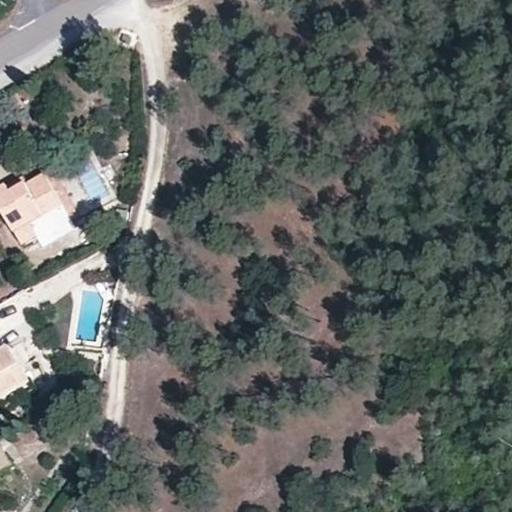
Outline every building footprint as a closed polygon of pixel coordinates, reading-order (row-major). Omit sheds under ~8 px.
[(17,191),(13,185),(0,192),(0,197),(28,245),(42,237),(34,222),(67,203),(49,173),(31,183),(17,191)] [(27,177),(13,185),(17,191),(31,183),(27,177)] [(72,212),(67,203),(34,222),(42,237),(54,230),(51,225),(72,212)] [(8,343),(0,347),(0,357),(7,370),(20,363),(8,343)] [(7,370),(0,357),(0,395),(29,379),(20,363),(7,370)] [(0,465),(9,460),(0,444),(0,465)]
